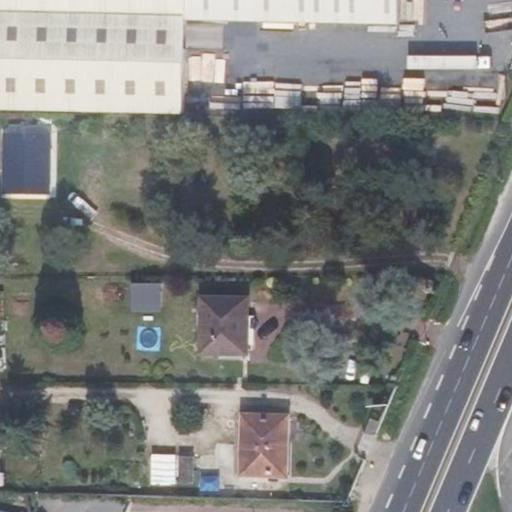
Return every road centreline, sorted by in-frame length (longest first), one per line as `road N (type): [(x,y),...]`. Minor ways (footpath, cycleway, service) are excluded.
road 1 (primary): [(511,258),(404,511)]
road 2 (primary): [(448,511),(511,362)]
